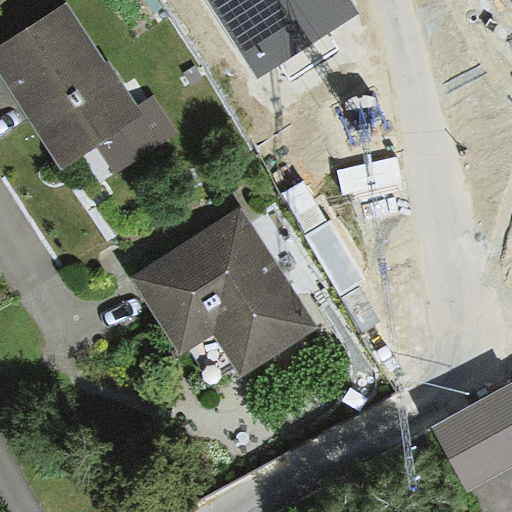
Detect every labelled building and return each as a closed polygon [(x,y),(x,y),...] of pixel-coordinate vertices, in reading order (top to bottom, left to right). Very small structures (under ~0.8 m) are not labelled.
[(349,0),(207,0),(259,80),(360,15),(349,0)] [(0,59),(0,77),(64,176),(147,123),(74,11),(0,59)] [(246,215),(137,286),(185,360),(220,337),(247,378),(321,330),(246,215)] [(511,383),(432,427),(467,491),(511,466),(511,383)] [(0,511),(12,511),(7,503),(0,507),(0,511)]
